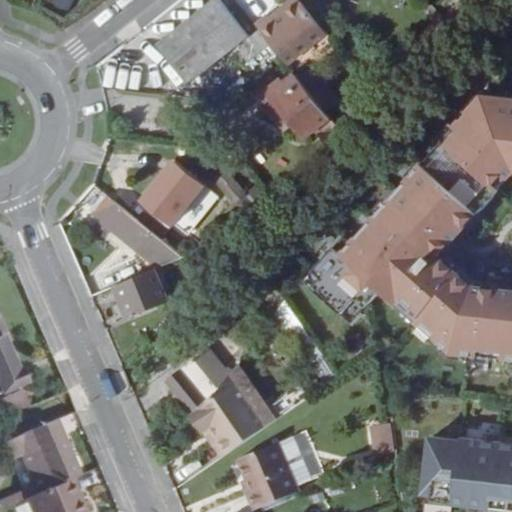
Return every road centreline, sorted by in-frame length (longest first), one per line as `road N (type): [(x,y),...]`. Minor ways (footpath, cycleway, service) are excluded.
road 1 (tertiary): [(149,511),(16,186)]
road 2 (residential): [(40,82),(139,0)]
road 3 (tertiary): [(16,186),(53,140),(40,82)]
